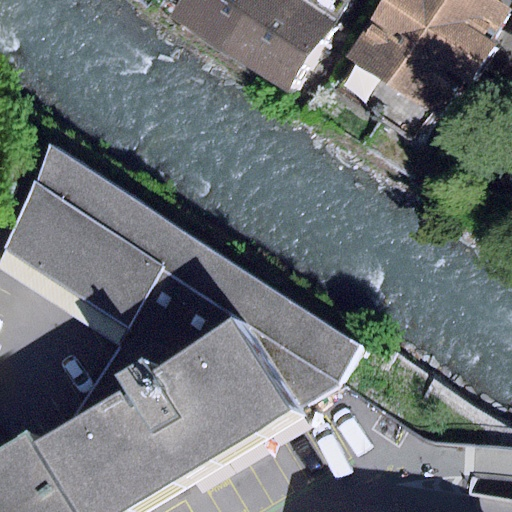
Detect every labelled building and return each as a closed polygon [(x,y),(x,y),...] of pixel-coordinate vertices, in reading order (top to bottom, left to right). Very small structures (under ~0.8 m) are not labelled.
[(182,0),(170,19),(284,92),(341,0),(182,0)] [(497,0),(383,0),(347,58),(440,117),(511,9),(497,0)] [(440,117),(347,58),(328,87),(421,147),(440,117)] [(461,130),(430,182),(462,201),(493,149),(461,130)] [(246,329),(299,410),(335,388),(356,345),(48,146),(3,248),(128,327),(48,452),(139,399),(129,384),(155,368),(163,382),(246,329)] [(83,511),(148,511),(305,420),(299,410),(246,329),(163,382),(155,368),(129,384),(139,399),(48,452),(83,511)] [(0,511),(83,511),(48,452),(40,441),(0,466),(0,511)]
